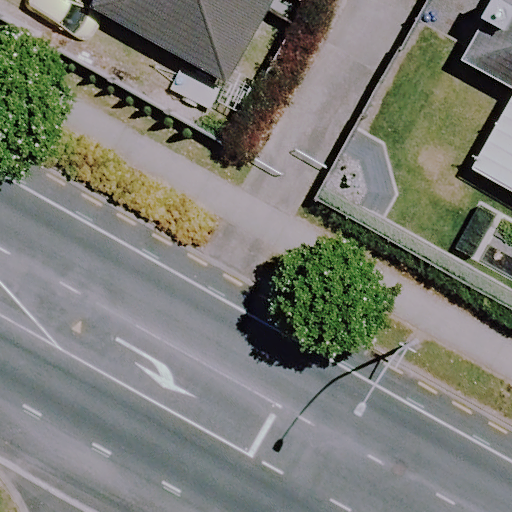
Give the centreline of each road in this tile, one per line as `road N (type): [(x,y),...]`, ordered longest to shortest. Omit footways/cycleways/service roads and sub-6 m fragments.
road 1 (secondary): [(0,301),(56,347),(238,453)]
road 2 (secondary): [(238,453),(346,511)]
